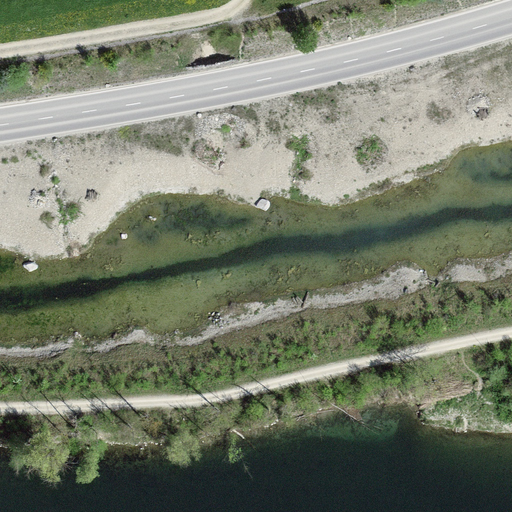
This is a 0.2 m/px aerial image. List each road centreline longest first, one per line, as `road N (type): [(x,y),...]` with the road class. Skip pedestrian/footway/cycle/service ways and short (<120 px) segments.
road 1 (unclassified): [(0,123),(366,56),(511,14)]
road 2 (track): [(0,50),(218,15),(243,0)]
